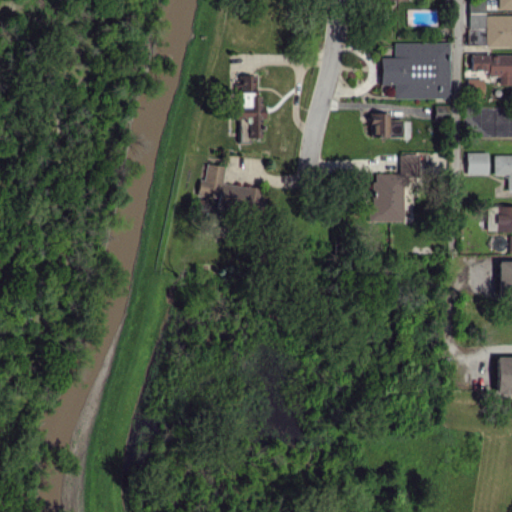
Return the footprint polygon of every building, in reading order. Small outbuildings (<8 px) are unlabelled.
[(466,0),(465,27),(482,27),(482,0),(466,0)] [(511,0),(495,0),(496,9),(511,8),(511,0)] [(483,47),(511,46),(511,14),(483,15),(483,47)] [(447,41),(391,42),(391,56),(377,56),(377,84),(391,83),(392,97),(448,97),(447,41)] [(511,54),(469,54),(469,70),(486,70),(486,76),(497,76),(497,84),(510,84),(510,76),(511,75),(511,54)] [(260,137),(259,93),(236,93),(236,106),(231,106),(231,118),(236,118),(237,142),(246,142),(246,137),(260,137)] [(400,118),(386,119),(385,112),(367,112),(368,137),(401,136),(400,118)] [(464,174),(486,173),(485,151),(463,152),(464,174)] [(511,153),(491,154),(491,174),(504,174),(504,190),(511,190),(511,153)] [(402,221),(402,177),(417,177),(417,154),(397,154),(397,172),(369,172),(369,221),(402,221)] [(244,207),(247,186),(220,183),(222,166),(203,163),(201,178),(196,178),(194,195),(214,197),(214,203),(244,207)] [(511,231),(511,205),(494,205),(493,230),(511,231)] [(492,206),(485,206),(485,216),(485,229),(493,229),(492,206)] [(511,259),(495,260),(496,297),(511,297),(511,259)] [(511,356),(494,356),(493,393),(511,392),(511,356)]
